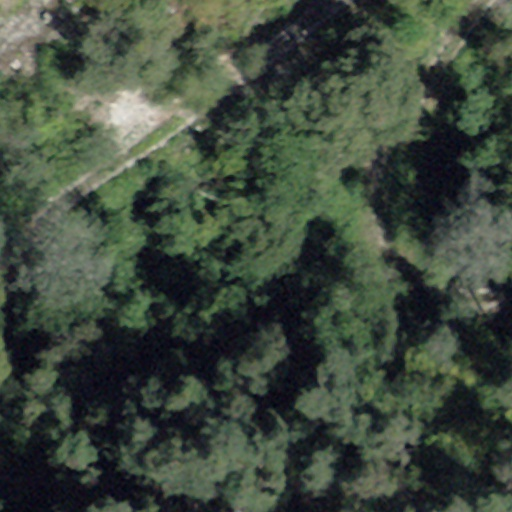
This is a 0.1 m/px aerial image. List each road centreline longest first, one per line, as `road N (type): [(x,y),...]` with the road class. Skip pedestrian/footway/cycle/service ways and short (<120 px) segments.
road 1 (track): [(0,307),(10,270),(74,197),(186,125),(339,0)]
road 2 (track): [(495,0),(399,140),(385,176),(387,212),(401,248),(424,269),(491,283),(511,263)]
